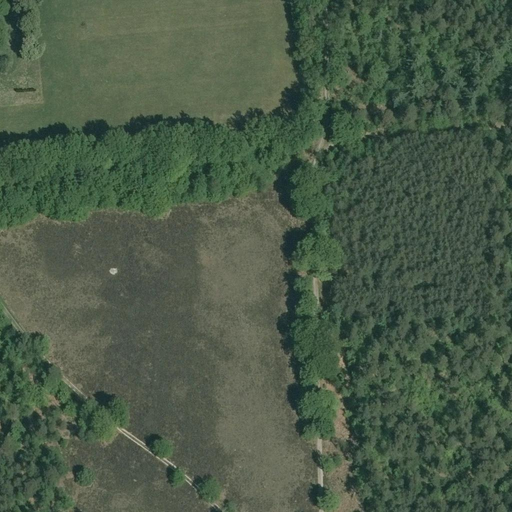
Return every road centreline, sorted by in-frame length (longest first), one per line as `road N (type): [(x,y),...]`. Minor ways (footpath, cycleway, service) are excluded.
road 1 (track): [(322,140),(314,177),(325,511)]
road 2 (track): [(225,511),(58,367),(0,299)]
road 3 (track): [(511,123),(322,140)]
road 4 (track): [(314,0),(322,140)]
